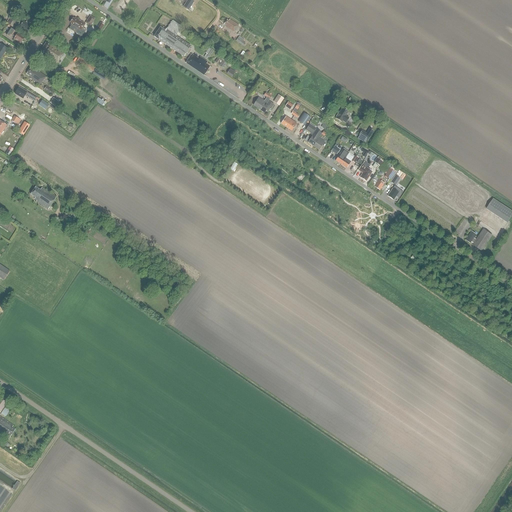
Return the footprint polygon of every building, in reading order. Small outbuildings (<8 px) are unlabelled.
[(193,2),(189,0),(187,0),(184,5),(189,8),(193,2)] [(8,14),(6,17),(8,18),(9,20),(6,24),(12,27),(16,21),(10,18),(11,16),(8,14)] [(90,16),(86,23),(90,26),(95,19),(90,16)] [(70,23),(70,24),(80,31),(85,24),(75,17),(74,18),(73,18),(70,23)] [(31,26),(24,21),(23,22),(21,20),(18,24),(20,26),(20,27),(27,32),(31,26)] [(238,26),(229,20),(228,21),(227,20),(224,24),(226,25),(225,26),(233,32),(238,26)] [(176,36),(182,27),(172,21),(166,30),(165,29),(165,30),(160,27),(154,37),(184,57),(186,53),(189,54),(192,50),(189,48),(191,46),(176,36)] [(104,25),(100,23),(96,29),(100,32),(104,25)] [(24,38),(10,28),(6,34),(9,37),(10,36),(14,38),(14,39),(20,44),(24,38)] [(243,39),(239,36),(235,41),(243,46),(245,44),(242,41),(243,39)] [(64,53),(55,47),(54,48),(46,43),(40,51),(45,54),(44,55),(47,57),(57,64),(64,53)] [(208,45),(203,52),(206,54),(203,57),(206,59),(208,57),(209,58),(213,51),(211,49),(212,47),(208,45)] [(210,67),(205,64),(206,62),(200,58),(199,59),(196,57),(197,55),(194,54),(193,55),(192,54),(186,63),(204,75),(210,67)] [(226,63),(228,60),(220,55),(218,58),(218,59),(217,58),(215,62),(218,64),(219,65),(219,66),(223,68),(226,64),(226,63)] [(26,74),(30,77),(31,78),(30,79),(40,85),(46,76),(33,68),(32,69),(30,68),(26,74)] [(235,72),(230,69),(226,74),(231,77),(235,72)] [(46,86),(43,90),(52,96),(54,91),(46,86)] [(37,98),(32,95),(18,87),(15,93),(19,96),(19,97),(22,99),(24,96),(34,102),(37,98)] [(271,110),(274,105),(268,101),(271,96),(268,95),(266,97),(264,101),(259,109),(264,112),(266,111),(268,112),(270,109),(271,110)] [(284,99),(278,95),(273,102),(279,106),(284,99)] [(58,102),(53,98),(49,103),(55,107),(58,102)] [(259,109),(264,101),(258,98),(253,105),(259,109)] [(42,100),(38,105),(45,110),(49,105),(42,100)] [(288,101),(285,106),(290,110),(293,105),(288,101)] [(339,112),(336,117),(336,119),(341,122),(342,121),(346,123),(349,118),(346,116),(348,112),(342,108),(340,112),(339,112)] [(304,113),(299,122),(306,126),(311,117),(304,113)] [(14,116),(11,120),(18,125),(21,120),(14,116)] [(281,123),(286,127),(291,120),(286,116),(281,123)] [(297,123),(291,120),(286,127),(292,131),(297,123)] [(24,122),(18,132),(23,136),(30,125),(24,122)] [(314,145),(319,138),(322,133),(315,128),(316,128),(310,124),(306,129),(312,133),(311,134),(313,135),(308,142),(314,145)] [(367,141),(373,131),(369,129),(366,133),(362,130),(358,136),(367,141)] [(319,138),(314,145),(319,149),(324,142),(319,138)] [(335,146),(332,151),(336,155),(340,150),(335,146)] [(343,149),(336,160),(341,164),(348,153),(343,149)] [(348,153),(341,164),(347,167),(351,161),(355,163),(358,158),(354,155),(354,156),(353,156),(354,154),(353,152),(350,150),(348,153)] [(374,162),(380,166),(383,162),(377,158),(374,162)] [(397,169),(385,160),(379,169),(387,174),(385,176),(390,179),(397,169)] [(362,165),(358,170),(363,173),(360,177),(366,181),(372,172),(368,169),(370,166),(364,162),(362,165)] [(395,175),(390,182),(396,185),(400,179),(395,175)] [(374,180),(377,182),(374,186),(380,190),(385,183),(382,181),(384,179),(380,176),(379,177),(377,176),(374,180)] [(388,195),(394,199),(399,192),(396,190),(398,188),(395,186),(393,188),(388,195)] [(37,201),(36,202),(48,210),(57,198),(42,188),(41,190),(36,187),(31,195),(35,198),(34,199),(37,201)] [(511,216),(511,211),(493,199),(486,209),(508,223),(511,216)] [(470,243),(471,242),(473,243),(472,245),(481,251),(492,236),(483,230),(476,240),(474,238),(476,235),(471,232),(466,240),(470,243)] [(0,263),(0,276),(4,279),(10,270),(0,263)] [(0,416),(0,432),(2,433),(0,436),(4,438),(7,435),(11,437),(15,430),(12,428),(13,426),(0,416)] [(10,487),(16,491),(20,483),(14,479),(10,487)]
